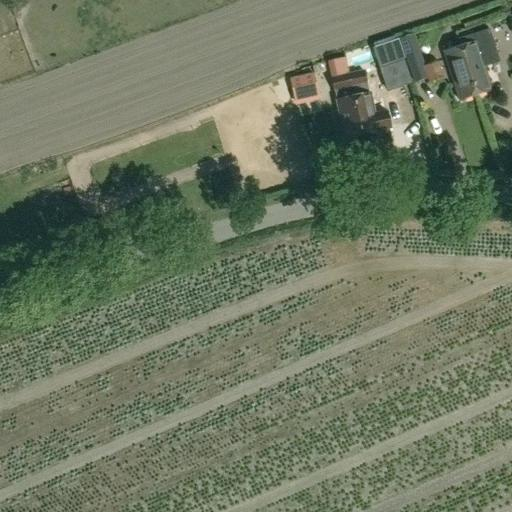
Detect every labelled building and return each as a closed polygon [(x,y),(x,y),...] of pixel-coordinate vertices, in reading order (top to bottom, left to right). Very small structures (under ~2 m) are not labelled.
[(488,30),(457,40),(460,48),(475,96),(491,91),(484,68),(499,63),(488,30)] [(402,40),(408,58),(420,54),(414,36),(402,40)] [(410,83),(398,40),(372,49),(378,69),(390,66),(396,87),(410,83)] [(460,48),(443,53),(459,101),(475,96),(460,48)] [(343,68),(340,58),(329,62),(332,72),(343,68)] [(437,63),(424,67),(423,67),(429,83),(442,79),(437,63)] [(357,73),(347,75),(361,137),(378,133),(378,132),(390,129),(386,113),(374,115),(369,94),(364,95),(362,85),(360,85),(357,73)] [(313,74),(289,80),(293,95),(317,90),(313,74)] [(361,137),(347,75),(338,77),(340,90),(334,91),(336,101),(344,140),(361,137)]
